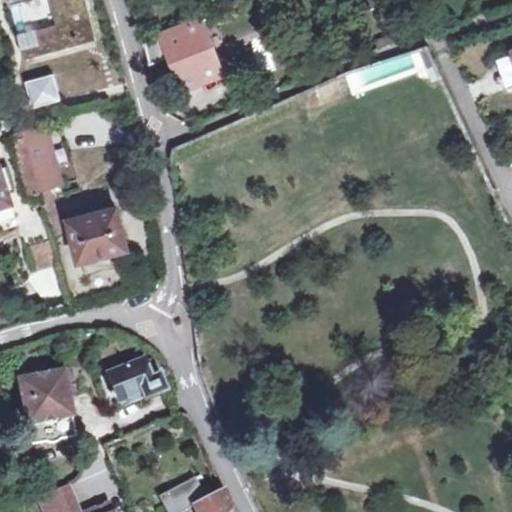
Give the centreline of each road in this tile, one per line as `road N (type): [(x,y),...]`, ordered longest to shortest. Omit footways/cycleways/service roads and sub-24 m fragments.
road 1 (residential): [(433,37),(156,144)]
road 2 (residential): [(151,326),(175,350),(251,511)]
road 3 (residential): [(156,144),(175,289),(151,326)]
road 4 (residential): [(433,37),(511,205)]
road 5 (residential): [(0,340),(122,310),(151,326)]
road 6 (residential): [(113,0),(156,144)]
